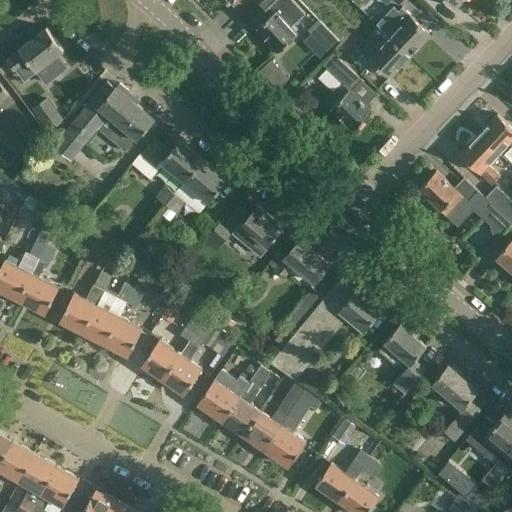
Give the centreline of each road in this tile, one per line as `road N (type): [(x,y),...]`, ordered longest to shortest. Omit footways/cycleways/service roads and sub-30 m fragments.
road 1 (residential): [(511,393),(60,15),(33,14),(0,40)]
road 2 (residential): [(342,214),(144,0)]
road 3 (residential): [(342,214),(511,36)]
road 4 (residential): [(208,511),(0,393)]
road 5 (residential): [(511,352),(342,214)]
